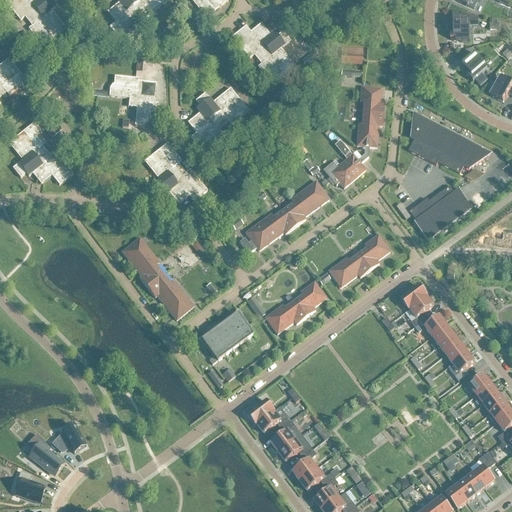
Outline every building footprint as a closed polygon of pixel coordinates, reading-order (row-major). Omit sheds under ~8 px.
[(25,19),(32,29),(29,32),(43,49),(51,42),(66,31),(52,13),(61,5),(56,0),(48,0),(47,0),(41,0),(4,0),(3,1),(20,23),(25,19)] [(168,4),(165,0),(117,0),(116,1),(119,5),(107,14),(115,25),(109,29),(120,43),(142,26),(138,21),(148,14),(151,18),(168,4)] [(194,0),(191,2),(206,20),(214,13),(228,2),(227,0),(194,0)] [(452,0),(452,2),(468,9),(474,12),(479,0),(452,0)] [(503,2),(501,7),(510,11),(511,9),(503,2)] [(185,15),(192,9),(189,4),(181,11),(185,15)] [(198,18),(192,10),(186,15),(193,23),(198,18)] [(478,28),(478,20),(464,17),(464,24),(461,24),(454,24),(454,25),(449,25),(449,26),(449,32),(451,32),(451,42),(456,42),(456,45),(461,44),(470,44),(470,29),(478,28)] [(163,33),(168,29),(163,23),(158,26),(163,33)] [(254,58),(261,67),(258,70),(273,87),(295,69),(281,51),(290,44),(283,34),(277,38),(274,35),(271,38),(261,26),(250,34),(246,28),(232,39),(249,61),(254,58)] [(30,39),(26,34),(19,39),(23,44),(27,42),(30,39)] [(30,39),(27,42),(32,49),(36,47),(30,39)] [(302,63),(306,68),(318,58),(314,53),(302,63)] [(459,59),(463,64),(471,58),(466,53),(459,59)] [(340,66),(362,67),(362,56),(341,55),(340,66)] [(476,58),(463,69),(464,70),(468,74),(466,76),(474,84),(475,83),(481,89),(487,83),(482,77),(488,72),(476,58)] [(22,64),(29,73),(35,68),(28,59),(22,64)] [(29,86),(20,75),(9,61),(0,67),(0,107),(1,107),(0,105),(0,99),(7,95),(9,98),(21,89),(23,91),(29,86)] [(247,75),(254,70),(250,65),(243,70),(247,75)] [(110,90),(109,93),(93,92),(92,98),(109,99),(129,101),(129,103),(132,104),(135,107),(134,110),(137,110),(135,128),(143,129),(144,128),(147,126),(148,124),(156,124),(158,106),(154,106),(156,88),(138,86),(138,81),(115,79),(114,87),(113,87),(110,90)] [(511,87),(501,81),(491,98),(503,105),(508,97),(511,99),(511,87)] [(381,106),(382,91),(361,90),(360,105),(363,105),(361,127),(358,127),(356,150),(364,150),(363,158),(358,162),(353,156),(337,170),(332,165),(323,173),(336,188),(338,186),(344,192),(366,173),(361,166),(368,160),(369,151),(378,151),(379,130),(383,130),(384,106),(381,106)] [(249,114),(242,105),(231,91),(213,105),(205,96),(196,103),(200,109),(197,112),(200,115),(188,125),(196,135),(190,140),(201,154),(223,137),(219,132),(229,125),(231,128),(249,114)] [(468,172),(492,155),(413,114),(409,141),(413,143),(407,154),(436,168),(437,165),(459,177),(463,169),(468,172)] [(49,157),(42,148),(45,145),(36,133),(41,130),(37,124),(23,134),(8,146),(22,163),(13,171),(20,180),(26,176),(29,179),(32,176),(41,186),(51,178),(59,187),(73,176),(55,153),(49,157)] [(52,140),(61,133),(57,128),(48,135),(52,140)] [(223,143),(207,156),(213,162),(228,150),(223,143)] [(185,175),(178,166),(181,163),(167,146),(144,164),(158,182),(149,190),(157,199),(162,195),(165,198),(169,195),(178,207),(189,199),(193,205),(207,194),(190,172),(185,175)] [(183,146),(176,152),(180,156),(184,161),(191,155),(186,150),(183,146)] [(309,174),(314,170),(308,162),(303,165),(309,174)] [(309,174),(312,178),(319,172),(316,168),(314,170),(309,174)] [(472,185),(484,177),(479,169),(467,177),(472,185)] [(305,221),(330,202),(316,183),(290,203),(292,206),(273,220),(271,217),(245,236),(252,245),(250,247),(245,241),(240,245),(249,257),(256,251),(259,254),(284,236),(285,238),(306,222),(305,221)] [(427,244),(472,211),(458,192),(453,195),(449,189),(428,204),(427,202),(409,215),(415,223),(413,225),(427,244)] [(252,194),(259,204),(266,199),(258,190),(252,194)] [(242,225),(234,214),(226,221),(234,231),(242,225)] [(377,264),(390,255),(378,237),(363,248),(365,251),(348,263),(346,261),(328,274),(341,292),(358,279),(360,282),(380,267),(377,264)] [(195,309),(174,284),(171,287),(157,269),(160,266),(139,240),(121,255),(141,279),(139,281),(155,301),(157,300),(176,324),(195,309)] [(454,282),(456,268),(449,267),(447,281),(454,282)] [(330,281),(326,277),(318,282),(322,287),(330,281)] [(327,301),(314,284),(299,295),(302,298),(285,310),(283,307),(264,321),(277,338),(294,326),(296,328),(316,314),(314,311),(327,301)] [(212,297),(217,294),(211,286),(206,289),(212,297)] [(427,299),(427,300),(420,290),(402,303),(410,313),(410,312),(427,299)] [(434,309),(427,300),(427,299),(410,312),(417,321),(411,326),(415,331),(425,323),(422,318),(434,309)] [(265,316),(253,300),(247,305),(259,321),(265,316)] [(217,365),(254,338),(238,316),(201,343),(214,360),(217,364),(217,365)] [(447,329),(440,319),(429,328),(425,323),(415,331),(419,336),(426,331),(433,340),(447,329)] [(395,331),(388,321),(383,325),(390,335),(395,331)] [(440,349),(454,338),(447,329),(433,340),(440,349)] [(461,347),(454,338),(440,349),(446,358),(461,347)] [(468,356),(461,347),(446,358),(453,367),(468,356)] [(469,378),(466,373),(475,366),(468,356),(453,367),(460,377),(456,380),(460,385),(461,384),(469,378)] [(236,378),(230,371),(222,377),(228,384),(236,378)] [(224,388),(213,373),(208,377),(219,391),(224,388)] [(475,400),(492,388),(484,378),(470,389),(477,398),(475,400)] [(499,397),(492,388),(475,400),(482,409),(499,397)] [(294,392),(289,396),(296,406),(301,402),(294,392)] [(489,418),(506,406),(499,397),(482,409),(482,410),(484,408),(490,417),(489,418)] [(257,427),(274,414),(267,405),(250,418),(257,428),(258,428),(257,427)] [(496,428),(511,415),(511,414),(506,406),(489,418),(496,428)] [(265,437),(278,427),(282,432),(292,424),(281,410),(274,414),(257,427),(258,428),(265,437)] [(511,430),(511,415),(496,428),(498,426),(505,435),(498,440),(502,445),(511,437),(509,433),(511,430)] [(285,436),(272,447),(279,456),(296,443),(303,438),(292,424),(282,432),(285,436)] [(318,435),(323,431),(318,426),(313,430),(318,435)] [(85,450),(74,428),(63,434),(65,438),(54,444),(60,455),(71,449),(74,456),(85,450)] [(63,467),(47,455),(51,451),(36,437),(27,446),(35,454),(31,459),(34,462),(33,462),(54,478),(63,467)] [(511,437),(502,445),(506,450),(509,448),(511,451),(511,437)] [(303,460),(313,453),(310,448),(303,453),(296,443),(279,456),(286,465),(300,455),(303,460)] [(473,445),(472,444),(465,449),(469,453),(476,448),(473,445)] [(317,472),(310,463),(317,458),(313,453),(303,460),(307,465),(294,475),(301,485),(317,472)] [(497,465),(489,455),(484,459),(492,469),(497,465)] [(487,473),(492,469),(484,459),(479,463),(484,470),(475,477),(486,491),(495,484),(487,473)] [(350,479),(355,474),(352,469),(346,474),(350,479)] [(325,489),(335,481),(331,476),(326,480),(319,470),(317,472),(301,485),(308,494),(321,484),(325,489)] [(339,478),(340,477),(336,472),(331,476),(335,481),(338,479),(339,478)] [(22,482),(16,498),(39,506),(45,490),(29,484),(31,479),(21,475),(18,481),(22,482)] [(486,491),(475,477),(465,484),(476,498),(486,491)] [(324,511),(339,501),(341,500),(334,490),(339,486),(335,481),(325,489),(329,494),(315,504),(321,511),(324,511)] [(361,493),(367,489),(362,483),(356,487),(361,493)] [(476,498),(465,484),(456,491),(467,505),(476,498)] [(467,505),(456,491),(447,498),(458,511),(467,505)] [(354,511),(357,510),(353,505),(346,510),(339,501),(324,511),(354,511)] [(450,511),(442,501),(433,508),(435,511),(450,511)]
